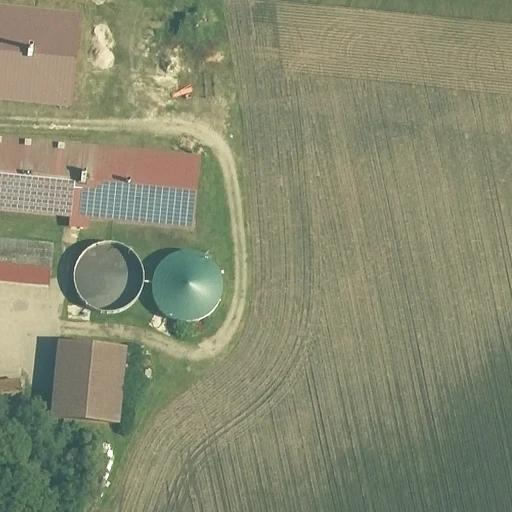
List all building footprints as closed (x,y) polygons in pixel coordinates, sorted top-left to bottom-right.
[(80,145),(0,136),(0,210),(73,217),(80,145)] [(80,145),(73,217),(196,230),(204,157),(80,145)] [(57,244),(0,238),(0,282),(52,288),(57,244)] [(69,261),(90,314),(138,295),(117,242),(69,261)] [(204,313),(213,307),(219,298),(222,288),(221,278),(217,268),(209,260),(199,256),(189,255),(179,258),(170,264),(164,272),(161,283),(162,293),(166,303),(174,310),(184,315),(194,316),(204,313)] [(133,350),(67,342),(58,416),(125,423),(133,350)] [(23,381),(0,384),(0,415),(28,412),(23,381)]
